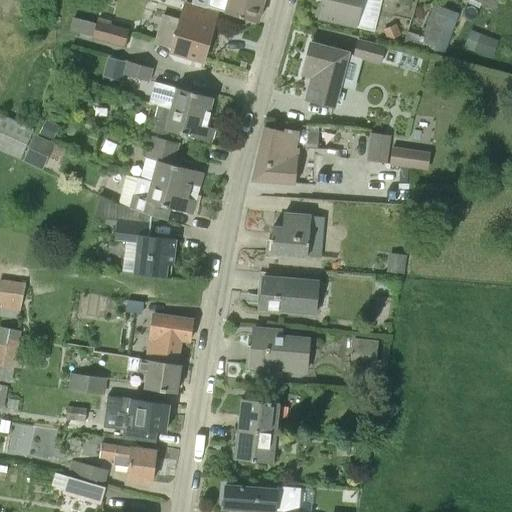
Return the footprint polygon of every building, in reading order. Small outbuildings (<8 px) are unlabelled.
[(214,0),(212,9),(238,17),(258,22),(263,0),(214,0)] [(322,0),(318,18),(357,27),(363,0),(322,0)] [(473,0),(495,10),(499,0),(473,0)] [(170,48),(170,50),(204,60),(218,13),(183,4),(179,18),(162,13),(154,43),(170,48)] [(459,14),(434,4),(422,36),(408,31),(404,43),(443,57),(459,14)] [(72,28),(93,33),(96,18),(75,13),(72,28)] [(98,22),(94,36),(124,44),(127,30),(98,22)] [(401,35),(396,24),(383,30),(388,41),(401,35)] [(479,33),(473,50),(492,58),(498,41),(479,33)] [(385,50),(356,41),(351,58),(380,67),(385,50)] [(314,73),(307,99),(331,106),(348,54),(310,44),(303,70),(314,73)] [(149,83),(150,80),(153,70),(128,63),(124,77),(149,83)] [(149,103),(208,118),(213,98),(155,82),(149,103)] [(168,131),(211,142),(215,128),(206,125),(208,118),(157,105),(151,131),(167,136),(168,131)] [(0,149),(20,159),(34,128),(0,113),(0,149)] [(265,126),(259,153),(281,153),(281,147),(288,147),(317,149),(318,130),(299,129),(298,132),(287,129),(286,132),(265,126)] [(391,135),(370,132),(366,160),(387,163),(391,135)] [(42,170),(54,144),(34,135),(23,161),(42,170)] [(151,137),(149,148),(176,154),(179,144),(151,137)] [(427,171),(430,152),(392,146),(390,165),(427,171)] [(288,151),(288,147),(281,147),(281,153),(259,153),(252,180),(296,184),(297,152),(288,151)] [(189,191),(194,170),(174,165),(176,154),(149,148),(146,157),(157,160),(152,181),(189,191)] [(189,191),(152,181),(147,203),(183,212),(189,191)] [(121,274),(140,275),(171,278),(172,277),(163,276),(165,264),(173,265),(176,239),(149,236),(151,215),(113,202),(99,196),(94,217),(117,220),(114,239),(125,241),(121,274)] [(270,253),(320,258),(324,217),(284,213),(283,228),(272,227),(270,253)] [(406,255),(389,252),(386,271),(404,274),(406,255)] [(261,304),(260,309),(314,315),(316,283),(279,279),(280,274),(260,272),(257,295),(247,294),(246,303),(261,304)] [(374,293),(395,294),(396,279),(376,277),(374,293)] [(0,278),(0,302),(1,303),(0,307),(0,315),(18,319),(25,282),(0,278)] [(144,302),(127,300),(126,313),(143,315),(144,302)] [(147,357),(177,362),(180,340),(190,341),(193,320),(154,313),(153,324),(147,357)] [(21,331),(0,326),(0,380),(11,382),(14,367),(21,369),(23,356),(17,355),(21,331)] [(306,371),(308,338),(281,336),(280,330),(254,328),(251,366),(306,371)] [(378,340),(352,338),(350,367),(352,367),(352,370),(374,372),(375,370),(380,370),(381,359),(376,359),(378,340)] [(148,388),(176,393),(180,365),(184,366),(184,365),(176,364),(177,362),(147,357),(131,354),(129,367),(150,370),(148,388)] [(106,377),(71,373),(68,396),(97,400),(98,394),(104,394),(106,377)] [(165,432),(169,403),(109,396),(106,411),(135,415),(133,428),(165,432)] [(238,427),(274,429),(276,403),(242,398),(238,427)] [(87,408),(67,406),(66,419),(85,421),(87,408)] [(10,421),(1,419),(0,425),(0,431),(8,433),(10,421)] [(271,462),(272,447),(288,448),(289,434),(273,433),(274,429),(238,427),(234,458),(271,462)] [(156,451),(100,445),(99,458),(114,460),(114,466),(126,467),(124,479),(152,481),(156,451)] [(72,461),(69,473),(104,482),(107,469),(72,461)] [(64,489),(63,491),(101,502),(105,487),(55,472),(51,485),(64,489)] [(304,483),(302,505),(312,506),(314,484),(304,483)] [(278,489),(225,485),(224,507),(276,511),(278,489)]
